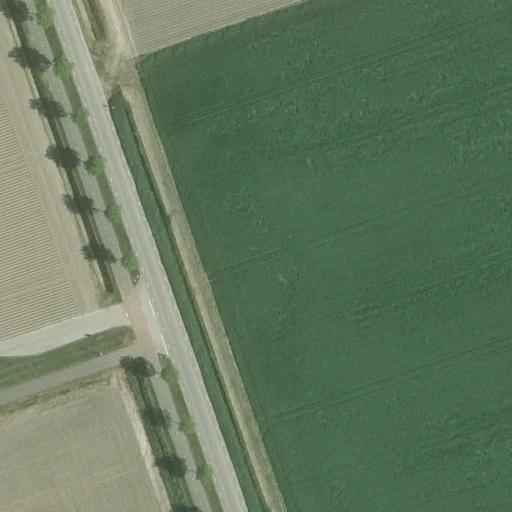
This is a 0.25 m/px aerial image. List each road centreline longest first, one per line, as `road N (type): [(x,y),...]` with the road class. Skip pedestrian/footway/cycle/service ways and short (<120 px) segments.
road 1 (secondary): [(161,298),(49,0)]
road 2 (secondary): [(233,511),(161,298)]
road 3 (unclassified): [(0,351),(161,298)]
